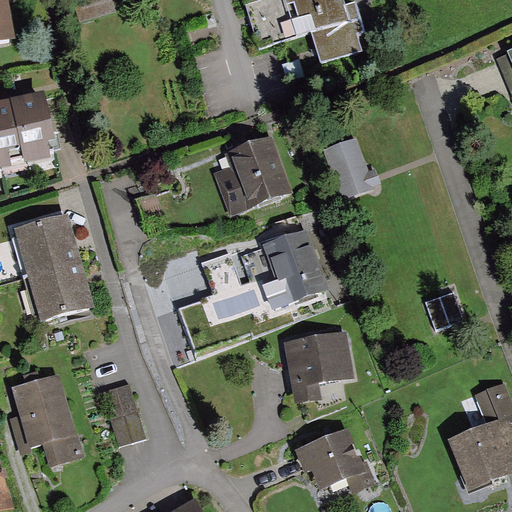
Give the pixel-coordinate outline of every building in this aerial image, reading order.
[(0,0),(0,48),(16,46),(7,0),(0,0)] [(112,1),(112,0),(72,0),(76,12),(112,1)] [(266,0),(246,6),(260,51),(312,35),(322,65),(362,53),(357,36),(365,34),(355,5),(346,7),(344,0),(266,0)] [(116,14),(112,1),(76,12),(80,25),(116,14)] [(511,53),(495,60),(511,99),(511,53)] [(44,97),(11,104),(25,167),(51,161),(48,147),(55,146),(44,97)] [(11,104),(0,106),(0,173),(25,167),(11,104)] [(273,139),(225,156),(230,169),(215,175),(231,219),(294,195),(273,139)] [(357,141),(324,153),(343,204),(376,192),(375,189),(382,187),(376,171),(369,174),(357,141)] [(171,191),(137,203),(150,239),(183,227),(171,191)] [(69,218),(15,233),(28,279),(82,264),(69,218)] [(308,232),(263,248),(271,269),(258,273),(272,314),(330,293),(308,232)] [(242,284),(231,254),(201,265),(212,295),(242,284)] [(95,311),(82,264),(28,279),(41,326),(95,311)] [(455,294),(426,305),(436,333),(465,323),(455,294)] [(347,335),(284,346),(295,408),(323,403),(320,388),(355,382),(347,335)] [(60,378),(12,392),(20,418),(30,452),(44,447),(51,469),(86,459),(79,436),(77,436),(60,378)] [(488,428),(448,445),(463,478),(461,479),(469,498),(511,479),(511,395),(506,383),(475,396),(488,428)] [(130,387),(102,396),(119,450),(147,441),(130,387)] [(30,452),(20,418),(10,421),(21,458),(31,455),(30,452)] [(350,431),(294,453),(304,478),(313,475),(320,494),(348,483),(354,497),(377,488),(368,463),(363,465),(350,431)] [(0,464),(0,463),(0,511),(15,511),(6,480),(9,480),(5,466),(1,467),(0,464)]
